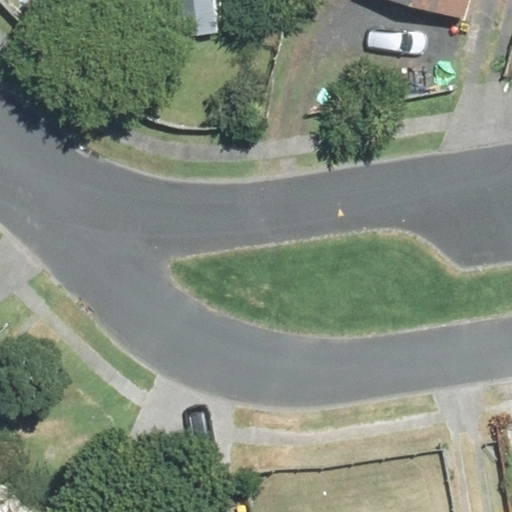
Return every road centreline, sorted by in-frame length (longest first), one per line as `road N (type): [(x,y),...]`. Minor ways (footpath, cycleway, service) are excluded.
road 1 (residential): [(76,226),(511,163)]
road 2 (residential): [(511,334),(307,363),(207,329),(145,286)]
